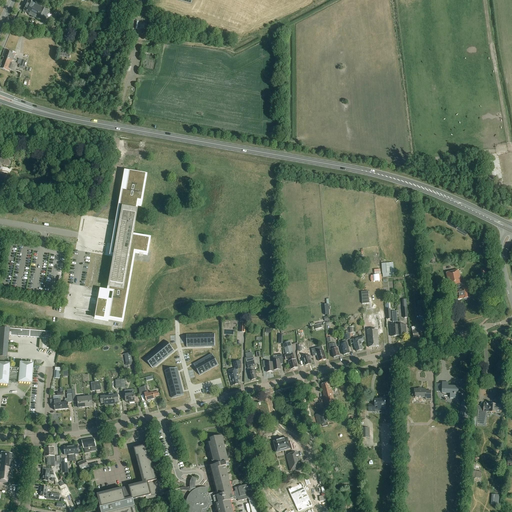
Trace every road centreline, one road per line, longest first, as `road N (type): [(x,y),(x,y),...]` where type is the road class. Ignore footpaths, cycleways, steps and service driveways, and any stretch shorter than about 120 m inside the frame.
road 1 (primary): [(27,107),(363,170),(511,228)]
road 2 (unclassified): [(194,406),(511,320)]
road 3 (unclassified): [(38,437),(194,406)]
